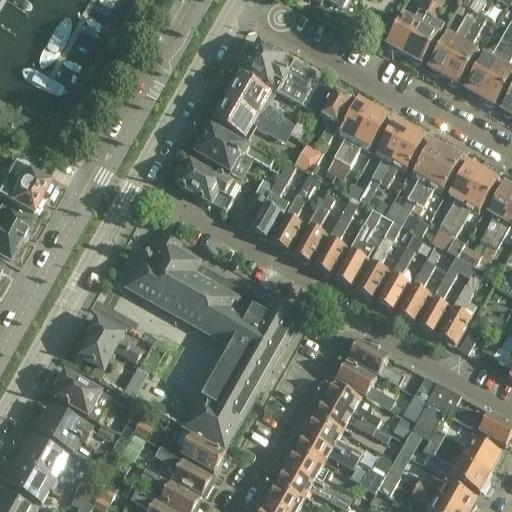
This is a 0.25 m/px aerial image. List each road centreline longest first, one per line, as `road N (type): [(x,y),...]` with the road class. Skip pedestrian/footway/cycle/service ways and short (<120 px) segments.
road 1 (tertiary): [(203,0),(0,363)]
road 2 (residential): [(511,159),(238,2)]
road 3 (tertiary): [(0,409),(131,184)]
road 4 (residential): [(342,322),(306,286),(131,184)]
road 5 (residential): [(234,511),(342,322)]
road 6 (tertiary): [(131,184),(238,2)]
road 7 (residential): [(342,322),(511,409)]
